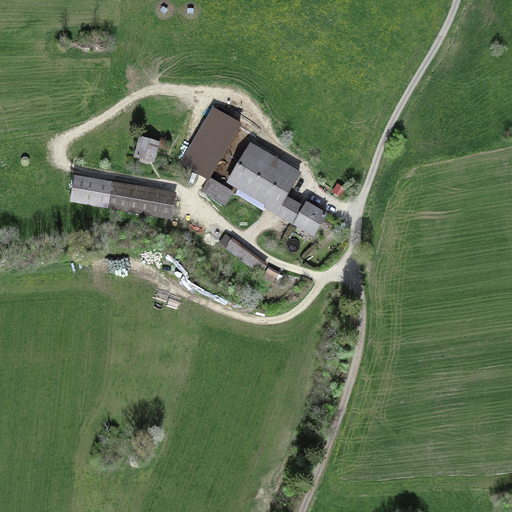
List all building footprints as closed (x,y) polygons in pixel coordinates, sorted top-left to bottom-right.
[(149,159),(152,160),(156,146),(141,142),(137,156),(141,157),(140,161),(148,163),(149,159)] [(314,236),(326,216),(313,208),(314,205),(308,202),(303,209),(285,198),(299,175),(280,163),(276,169),(247,152),(230,180),(268,203),(265,207),(314,236)] [(187,163),(189,166),(192,167),(195,165),(196,162),(194,159),(191,158),(188,160),(187,163)] [(207,175),(210,177),(213,176),(215,173),(214,170),(211,168),(208,169),(206,171),(207,175)] [(72,199),(171,216),(174,196),(75,179),(72,199)] [(210,179),(203,191),(225,204),(232,192),(210,179)] [(264,266),(222,234),(215,244),(257,275),(264,266)] [(274,282),(278,275),(268,269),(264,277),(274,282)]
